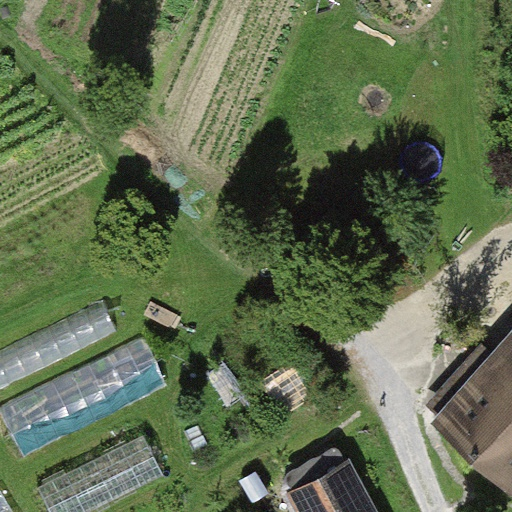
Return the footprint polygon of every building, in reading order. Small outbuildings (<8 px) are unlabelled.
[(509,493),(511,489),(511,329),(429,420),(509,493)] [(30,449),(174,379),(151,332),(7,403),(30,449)] [(60,511),(76,511),(166,472),(148,431),(45,477),(60,511)] [(381,511),(350,453),(278,491),(289,511),(381,511)] [(0,511),(17,511),(11,497),(0,501),(0,511)]
